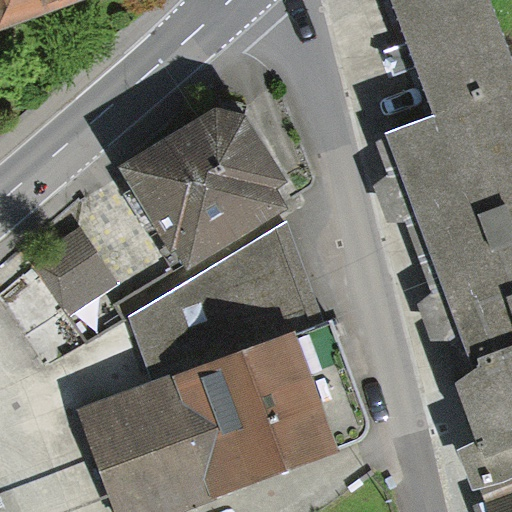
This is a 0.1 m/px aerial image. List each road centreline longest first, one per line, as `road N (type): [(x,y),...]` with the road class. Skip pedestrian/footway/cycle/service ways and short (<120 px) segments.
road 1 (unclassified): [(272,0),(424,511)]
road 2 (tertiary): [(0,204),(228,0)]
